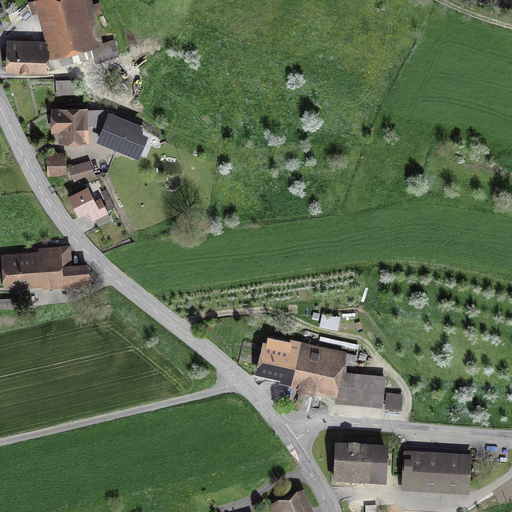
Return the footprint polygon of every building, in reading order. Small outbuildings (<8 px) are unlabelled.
[(86,0),(47,0),(41,2),(55,54),(98,43),(86,0)] [(46,47),(10,45),(9,68),(45,70),(46,47)] [(76,82),(56,82),(57,94),(77,93),(76,82)] [(85,112),(54,112),(54,130),(61,130),(61,140),(85,140),(85,112)] [(110,115),(100,140),(137,155),(144,138),(136,135),(139,127),(110,115)] [(63,156),(48,156),(48,173),(64,173),(63,156)] [(90,163),(72,168),(75,181),(94,176),(90,163)] [(87,189),(71,197),(79,214),(88,209),(93,219),(106,212),(100,200),(94,203),(87,189)] [(41,256),(5,259),(7,286),(88,280),(87,265),(70,267),(69,247),(40,250),(41,256)] [(290,342),(268,338),(266,346),(260,370),(336,386),(341,363),(288,351),(290,342)] [(354,386),(340,384),(336,401),(382,406),(383,392),(354,389),(354,386)] [(402,397),(387,396),(386,406),(401,408),(402,397)] [(387,451),(338,448),(335,482),(385,485),(387,451)] [(469,459),(406,455),(405,485),(468,489),(469,459)] [(305,511),(299,498),(276,508),(277,511),(305,511)]
